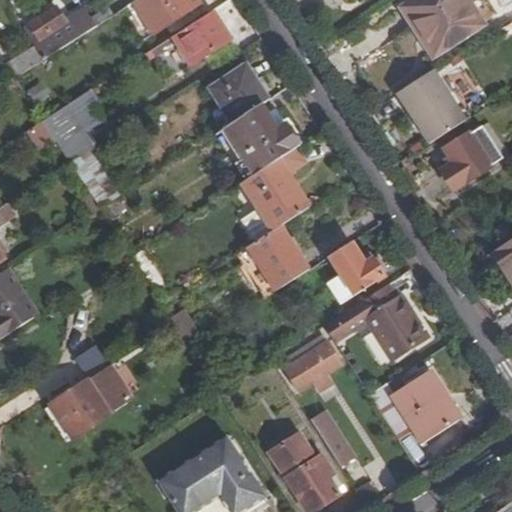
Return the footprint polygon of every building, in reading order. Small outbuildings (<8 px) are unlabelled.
[(137,0),(130,5),(152,38),(200,6),(196,0),(137,0)] [(489,19),(477,0),(414,0),(411,2),(423,21),(429,17),(447,45),(489,19)] [(141,44),(152,38),(130,5),(125,8),(137,26),(132,29),(141,44)] [(67,25),(57,9),(31,25),(41,41),(67,25)] [(231,39),(214,11),(174,37),(193,66),(231,39)] [(440,49),(447,45),(429,17),(423,21),(440,49)] [(83,24),(87,33),(98,26),(93,18),(83,24)] [(210,90),(232,125),(262,106),(270,101),(249,66),(210,90)] [(396,94),(429,144),(466,120),(433,69),(396,94)] [(224,130),(253,176),(298,147),(300,145),(287,124),(277,130),(262,106),(232,125),(224,130)] [(49,123),(33,130),(42,150),(57,143),(49,123)] [(214,137),(245,182),(253,176),(224,130),(214,137)] [(491,169),(470,135),(445,151),(454,164),(442,171),(455,191),(491,169)] [(243,182),(275,231),(280,227),(311,207),(291,175),(307,164),(298,147),(253,176),(245,182),(243,182)] [(118,199),(88,152),(71,163),(96,201),(101,210),(118,199)] [(86,207),(96,201),(71,163),(62,169),(86,207)] [(0,230),(22,216),(14,203),(0,211),(0,230)] [(247,249),(275,293),(308,272),(280,227),(275,231),(247,249)] [(0,263),(12,256),(0,238),(0,263)] [(511,240),(490,254),(511,287),(511,240)] [(365,265),(351,244),(331,258),(342,276),(356,296),(386,278),(374,259),(365,265)] [(147,250),(132,259),(154,293),(169,283),(147,250)] [(147,284),(130,258),(117,266),(134,292),(147,284)] [(0,340),(38,316),(9,269),(0,274),(0,340)] [(344,305),(356,296),(342,276),(331,283),(344,305)] [(176,295),(169,283),(154,293),(160,301),(162,304),(176,295)] [(401,303),(390,285),(338,319),(349,336),(372,320),(396,359),(430,337),(406,300),(401,303)] [(188,311),(172,320),(190,348),(205,339),(188,311)] [(336,343),(349,336),(338,319),(326,327),(336,343)] [(342,367),(325,340),(285,366),(302,394),(315,386),(321,396),(335,386),(329,376),(342,367)] [(133,400),(111,367),(52,406),(74,439),(133,400)] [(461,423),(431,377),(397,399),(426,446),(461,423)] [(322,416),(312,423),(340,467),(355,457),(332,419),(322,416)] [(289,478),(309,511),(314,511),(338,496),(328,480),(333,477),(321,456),(316,459),(301,435),(273,453),(289,478)] [(248,511),(268,499),(229,440),(163,482),(181,511),(200,511),(222,498),(230,511),(248,511)]
